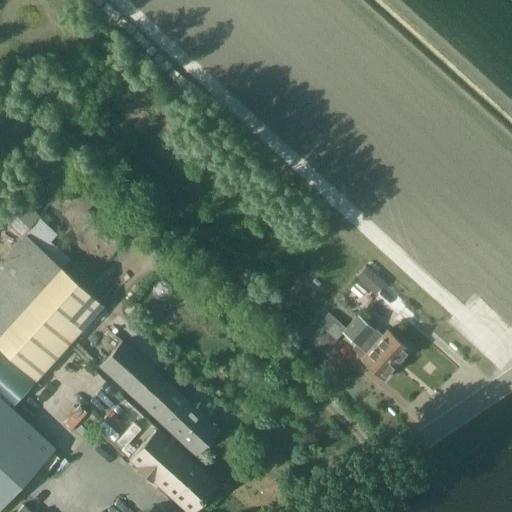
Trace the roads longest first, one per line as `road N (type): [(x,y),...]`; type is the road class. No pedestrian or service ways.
road 1 (track): [(511,359),(119,0)]
road 2 (tertiary): [(317,511),(511,379)]
